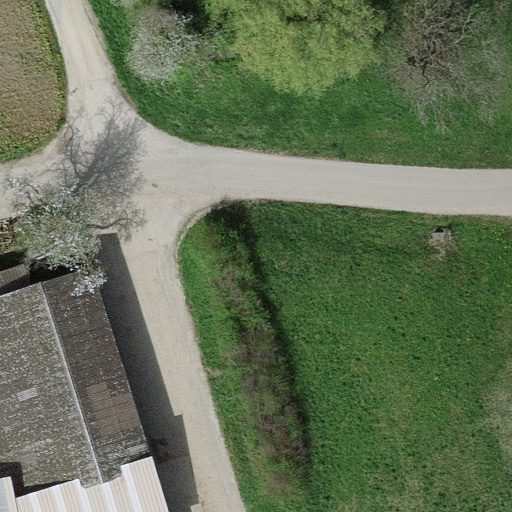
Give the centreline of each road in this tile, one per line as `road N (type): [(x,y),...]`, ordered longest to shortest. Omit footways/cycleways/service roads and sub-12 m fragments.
road 1 (track): [(77,0),(241,511)]
road 2 (unclassified): [(0,179),(128,157),(271,178),(511,188)]
